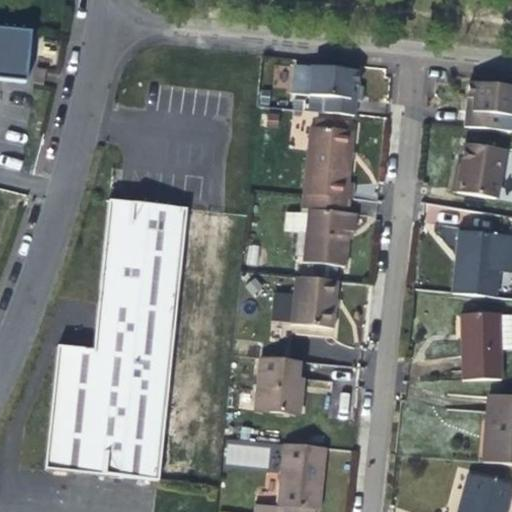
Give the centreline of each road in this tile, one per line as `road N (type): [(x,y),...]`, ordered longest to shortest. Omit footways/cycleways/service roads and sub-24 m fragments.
road 1 (residential): [(415,53),(366,511)]
road 2 (residential): [(0,342),(27,284),(98,23)]
road 3 (residential): [(98,23),(415,53)]
